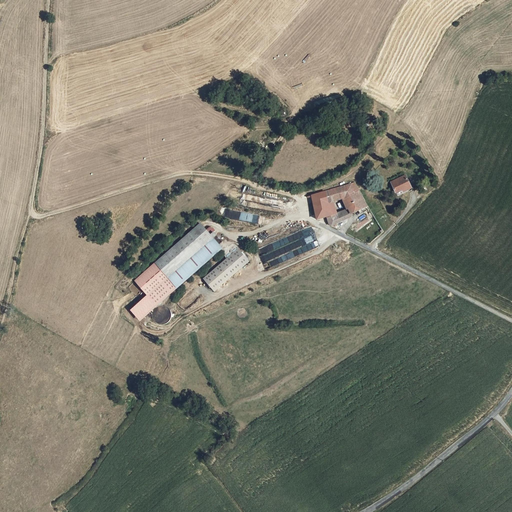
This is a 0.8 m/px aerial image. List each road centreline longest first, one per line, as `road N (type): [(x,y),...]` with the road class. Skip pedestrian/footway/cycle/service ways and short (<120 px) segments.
road 1 (track): [(48,0),(40,145),(0,332)]
road 2 (track): [(30,212),(37,217),(185,172),(296,196),(314,223)]
road 3 (tertiary): [(368,511),(511,392)]
